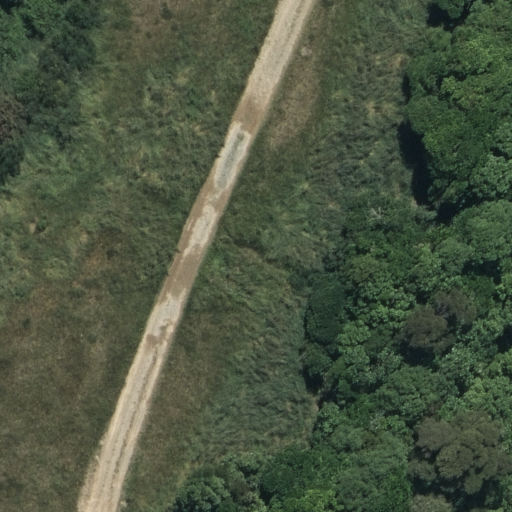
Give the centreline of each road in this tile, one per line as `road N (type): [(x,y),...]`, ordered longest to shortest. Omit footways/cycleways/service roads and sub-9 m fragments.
road 1 (track): [(129,511),(313,0)]
road 2 (track): [(0,506),(230,230)]
